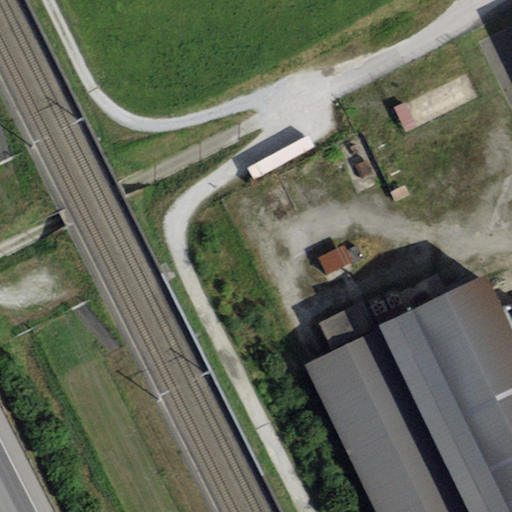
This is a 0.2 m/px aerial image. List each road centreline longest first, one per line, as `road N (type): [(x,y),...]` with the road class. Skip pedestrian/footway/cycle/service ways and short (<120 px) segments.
road 1 (track): [(307,511),(174,238),(190,199),(268,144),(293,105),(280,97),(164,126),(134,123),(87,83),(46,0)]
road 2 (unclassified): [(479,0),(424,43),(122,188)]
road 3 (track): [(122,188),(0,249)]
